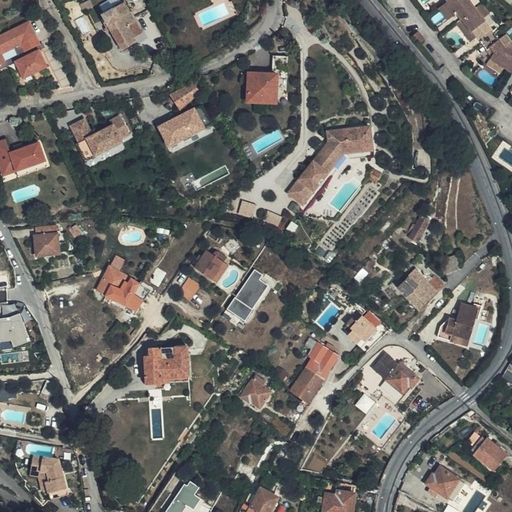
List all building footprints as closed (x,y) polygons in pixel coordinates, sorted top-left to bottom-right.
[(470,0),(444,0),(443,2),(452,13),(456,11),(460,17),(469,29),(471,28),(475,34),(480,41),(485,47),(488,45),(492,50),(487,56),(496,61),(505,55),(508,53),(511,57),(511,48),(507,44),(499,40),(483,18),(475,7),(470,0)] [(452,13),(443,2),(439,5),(448,17),(452,13)] [(475,7),(483,18),(490,13),(482,2),(475,7)] [(143,34),(126,4),(104,16),(105,19),(102,21),(107,29),(110,27),(118,40),(117,42),(123,51),(136,43),(134,38),(143,34)] [(469,29),(460,17),(456,20),(469,38),(475,34),(471,28),(469,29)] [(35,37),(28,23),(0,36),(0,64),(4,62),(0,54),(0,53),(14,47),(18,55),(21,59),(15,62),(23,78),(46,67),(38,51),(32,54),(29,49),(24,52),(20,44),(35,37)] [(423,39),(416,31),(411,35),(419,43),(423,39)] [(41,49),(35,37),(20,44),(24,52),(29,49),(32,54),(38,51),(41,49)] [(511,65),(511,57),(508,53),(505,55),(496,61),(501,66),(509,71),(511,65)] [(21,59),(18,55),(4,62),(0,64),(0,69),(15,62),(21,59)] [(289,57),(274,56),(273,72),(282,72),(288,72),(289,57)] [(490,65),(496,61),(487,56),(484,61),(490,65)] [(496,61),(490,65),(499,70),(501,66),(496,61)] [(278,75),(249,74),(249,84),(248,102),(257,102),(268,103),(277,103),(278,75)] [(195,97),(193,94),(195,92),(192,88),(189,89),(187,87),(172,95),(181,108),(195,97)] [(194,109),(203,128),(211,124),(202,105),(194,109)] [(194,109),(159,126),(168,145),(203,128),(194,109)] [(84,119),(71,126),(84,152),(92,148),(96,156),(121,143),(120,139),(130,134),(120,116),(110,121),(113,126),(93,136),(84,119)] [(370,128),(328,133),(329,144),(330,150),(324,156),(318,157),(289,194),(303,205),(334,167),(333,161),(338,155),(345,154),(355,153),(356,159),(364,158),(364,152),(373,151),(370,128)] [(6,140),(0,142),(0,166),(3,176),(16,171),(45,161),(39,143),(23,149),(14,152),(10,153),(6,140)] [(84,152),(79,143),(77,144),(86,161),(96,156),(92,148),(84,152)] [(111,155),(126,147),(124,143),(109,150),(111,155)] [(318,157),(324,156),(330,150),(329,144),(318,157)] [(345,154),(338,155),(333,161),(334,167),(345,154)] [(47,167),(45,161),(16,171),(18,177),(47,167)] [(382,175),(374,170),(368,178),(376,183),(382,175)] [(253,218),(257,204),(244,200),(240,213),(253,218)] [(268,210),(264,219),(278,226),(283,217),(268,210)] [(418,226),(414,225),(408,236),(418,243),(432,221),(423,216),(418,226)] [(58,233),(58,225),(33,227),(34,235),(32,235),(34,255),(60,253),(58,233)] [(321,246),(317,251),(322,255),(326,250),(321,246)] [(202,272),(206,275),(213,279),(224,262),(207,251),(204,255),(203,258),(196,268),(202,272)] [(229,308),(246,320),(270,285),(261,278),(263,275),(255,269),(229,308)] [(420,309),(438,293),(429,284),(428,283),(415,270),(409,276),(411,278),(400,288),(420,309)] [(191,276),(180,292),(191,300),(202,284),(191,276)] [(429,284),(438,293),(445,286),(436,278),(429,284)] [(132,296),(139,284),(132,279),(125,290),(121,287),(119,289),(106,282),(100,291),(127,305),(132,296)] [(139,300),(132,296),(127,305),(134,309),(139,300)] [(471,301),(470,304),(480,307),(477,318),(480,319),(484,305),(471,301)] [(480,307),(470,304),(462,302),(457,319),(451,317),(441,325),(438,337),(451,340),(453,334),(471,339),(477,318),(480,307)] [(349,336),(356,343),(361,338),(364,341),(377,328),(363,315),(357,322),(353,319),(348,325),(353,331),(349,336)] [(453,334),(451,340),(469,345),(471,339),(453,334)] [(313,358),(329,371),(340,355),(323,344),(313,358)] [(164,378),(189,377),(188,347),(151,348),(151,357),(146,357),(147,384),(164,383),(164,378)] [(374,368),(393,384),(403,393),(410,386),(413,388),(420,380),(402,364),(399,366),(393,361),(394,359),(387,353),(374,368)] [(313,358),(292,391),(304,400),(298,409),(302,412),(316,392),(329,371),(313,358)] [(274,375),(282,381),(289,372),(280,366),(274,375)] [(511,374),(507,372),(503,379),(511,385),(511,384),(511,374)] [(260,408),(274,387),(257,375),(242,397),(247,401),(248,400),(260,408)] [(387,392),(400,402),(406,395),(403,393),(393,384),(387,392)] [(403,393),(406,395),(413,388),(410,386),(403,393)] [(366,411),(375,401),(365,393),(357,404),(366,411)] [(302,415),(295,410),(292,409),(287,417),(297,423),(302,415)] [(495,471),(504,460),(507,455),(488,439),(475,455),(495,471)] [(34,456),(32,469),(44,471),(48,488),(51,499),(68,494),(59,458),(34,456)] [(433,475),(427,485),(448,498),(459,479),(441,468),(435,476),(433,475)] [(44,471),(32,469),(31,475),(39,476),(43,490),(48,488),(44,471)] [(188,478),(165,511),(211,511),(215,508),(195,495),(201,486),(188,478)] [(261,489),(257,497),(251,508),(257,511),(271,511),(279,498),(261,489)] [(353,511),(356,494),(339,492),(339,497),(329,496),(325,511),(353,511)] [(251,508),(257,497),(252,494),(245,505),(251,508)]
